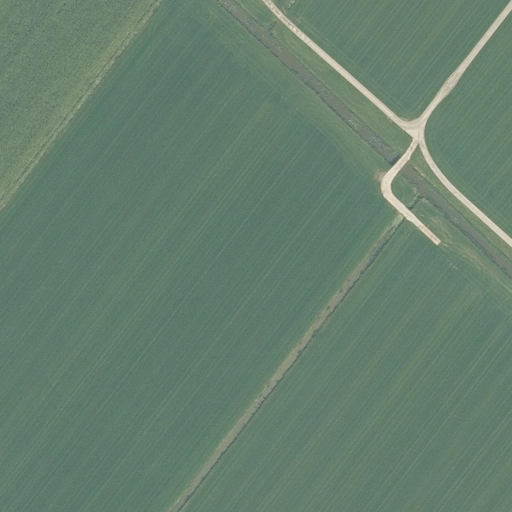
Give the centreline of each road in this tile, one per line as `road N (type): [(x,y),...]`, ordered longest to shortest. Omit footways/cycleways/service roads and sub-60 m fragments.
road 1 (track): [(511,9),(413,131),(265,0)]
road 2 (track): [(413,131),(420,139),(387,186),(391,201),(438,243)]
road 3 (track): [(420,139),(445,182),(511,243)]
